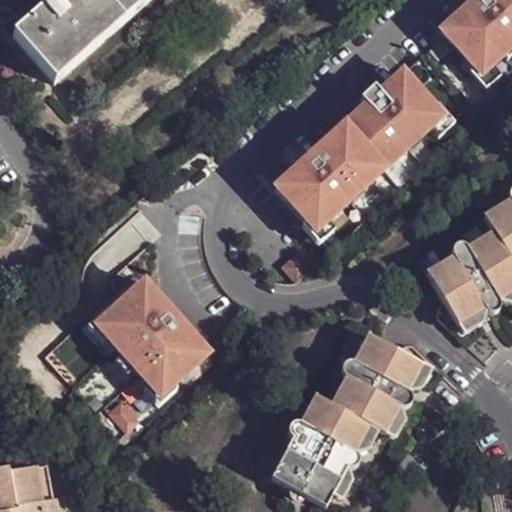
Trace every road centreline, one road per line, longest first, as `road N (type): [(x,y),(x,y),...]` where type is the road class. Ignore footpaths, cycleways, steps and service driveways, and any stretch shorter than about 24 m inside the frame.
road 1 (residential): [(416,0),(231,173),(218,196),(215,237),(236,288),(261,303),(347,296),(386,304),(495,393),(511,423)]
road 2 (residential): [(0,125),(46,195),(49,217),(38,237),(0,263)]
